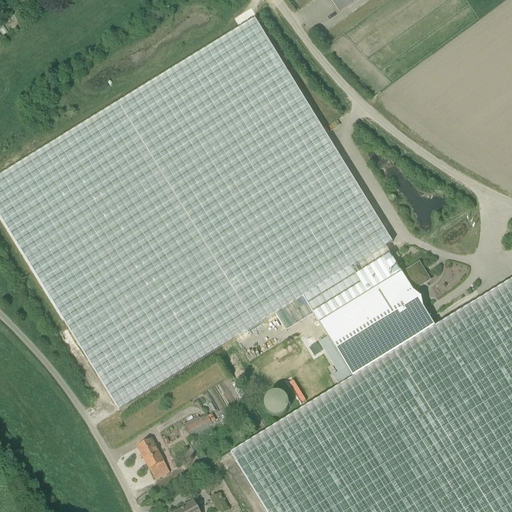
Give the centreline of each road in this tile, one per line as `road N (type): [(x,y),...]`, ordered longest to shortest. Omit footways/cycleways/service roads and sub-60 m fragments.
road 1 (unclassified): [(511,204),(451,173),(360,105),(276,0)]
road 2 (unclassified): [(131,498),(80,410),(0,312)]
